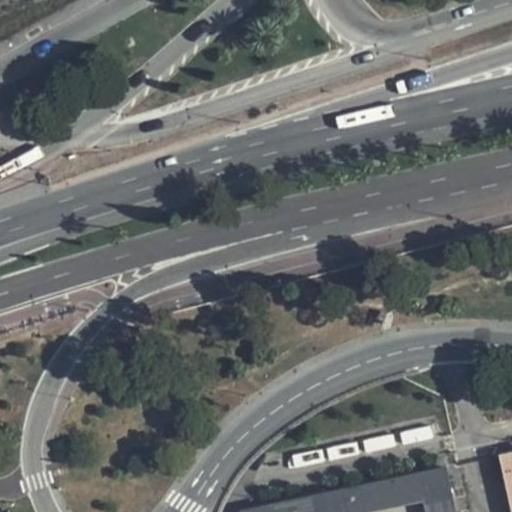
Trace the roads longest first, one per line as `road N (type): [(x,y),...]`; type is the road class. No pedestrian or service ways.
road 1 (primary): [(52,511),(36,460),(39,407),(69,350),(113,303),(158,278),(361,220),(455,180)]
road 2 (primary): [(0,295),(233,227),(455,180)]
road 3 (secondary): [(511,345),(406,348),(317,382),(235,443),(185,511)]
road 4 (primary): [(417,36),(126,131),(68,136)]
road 5 (primary): [(511,52),(199,163)]
road 6 (primary): [(511,90),(199,163)]
road 7 (primary): [(68,136),(232,0)]
road 8 (primary): [(171,172),(0,254)]
road 9 (primary): [(171,172),(0,230)]
road 10 (primary): [(121,0),(0,68)]
